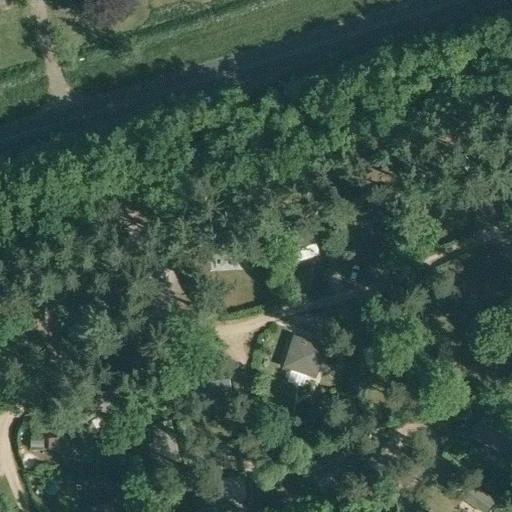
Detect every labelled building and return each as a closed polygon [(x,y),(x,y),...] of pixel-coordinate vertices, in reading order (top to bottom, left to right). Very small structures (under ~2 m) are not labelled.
[(471,182),(427,181),(428,197),(472,198),(471,182)] [(394,185),(354,194),(358,210),(397,201),(394,185)] [(337,207),(328,210),(332,220),(340,216),(337,207)] [(316,224),(279,236),(283,249),(320,237),(316,224)] [(255,242),(211,243),(212,259),(256,257),(255,242)] [(313,271),(332,265),(327,252),(309,258),(313,271)] [(466,299),(468,309),(478,306),(477,305),(510,297),(504,271),(463,281),(468,299),(466,299)] [(116,280),(72,274),(70,290),(114,296),(116,280)] [(45,304),(2,297),(0,311),(0,312),(43,319),(45,304)] [(117,323),(116,314),(108,315),(109,323),(117,323)] [(409,320),(393,323),(396,337),(412,333),(409,320)] [(388,323),(371,327),(382,370),(399,366),(388,323)] [(283,363),(313,373),(323,343),(293,333),(283,363)] [(229,377),(186,383),(188,398),(231,393),(229,377)] [(112,389),(76,409),(84,423),(120,402),(112,389)] [(171,420),(155,424),(165,466),(181,462),(171,420)] [(511,438),(477,420),(470,436),(507,455),(511,446),(511,438)] [(43,438),(30,438),(30,449),(43,449),(43,438)] [(361,458),(376,452),(370,438),(355,443),(361,458)] [(346,466),(338,450),(302,469),(309,485),(346,466)] [(459,475),(450,488),(482,511),(485,511),(494,500),(459,475)] [(234,511),(199,488),(190,502),(204,511),(234,511)] [(504,511),(508,507),(501,501),(492,511),(504,511)]
